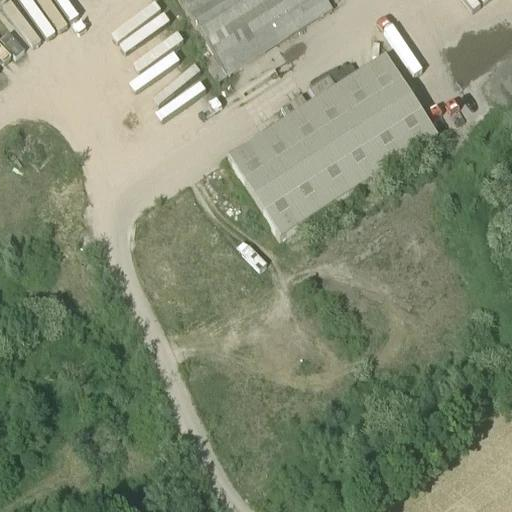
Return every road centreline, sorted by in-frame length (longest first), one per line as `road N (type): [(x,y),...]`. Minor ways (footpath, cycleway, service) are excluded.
road 1 (unknown): [(511,42),(453,86),(429,86),(351,52)]
road 2 (unknown): [(92,97),(234,134)]
road 3 (unknown): [(124,226),(95,142),(92,97)]
